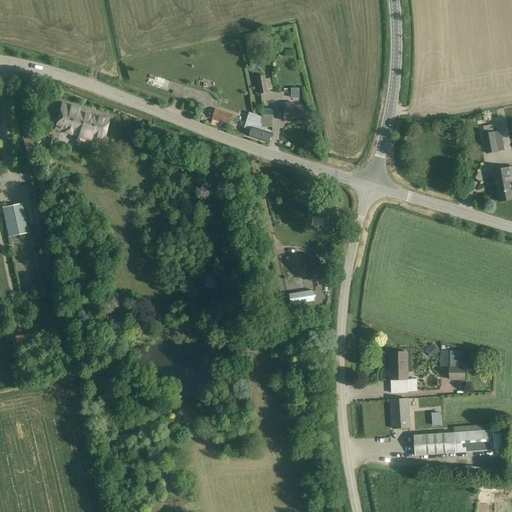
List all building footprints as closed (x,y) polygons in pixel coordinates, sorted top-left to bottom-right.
[(266,77),(258,78),(261,94),(269,92),(266,77)] [(299,88),(291,88),(291,99),(299,98),(299,88)] [(54,129),(80,137),(79,140),(81,142),(86,144),(89,142),(89,140),(90,140),(91,138),(103,141),(106,129),(109,119),(89,114),(89,111),(62,103),(54,129)] [(285,103),(285,121),(303,121),(303,106),(294,106),(294,103),(285,103)] [(216,109),(213,119),(225,123),(228,112),(216,109)] [(262,127),(273,128),(274,110),(263,109),(262,127)] [(249,137),(269,143),(273,134),(264,131),(264,129),(262,128),(262,125),(262,117),(250,113),(246,126),(252,128),(249,137)] [(483,134),(486,153),(504,150),(501,130),(483,134)] [(511,186),(511,167),(494,171),(500,202),(511,199),(511,187),(511,186)] [(293,203),(291,219),(307,221),(309,205),(293,203)] [(24,210),(23,204),(2,208),(8,236),(29,232),(24,210)] [(312,204),(311,216),(324,217),(323,225),(329,225),(330,216),(328,215),(329,206),(312,204)] [(318,248),(319,255),(329,253),(327,246),(318,248)] [(302,302),(314,299),(312,290),(300,293),(302,302)] [(34,333),(15,337),(17,347),(25,345),(25,342),(36,340),(34,333)] [(433,344),(426,351),(433,358),(440,351),(433,344)] [(450,381),(465,381),(466,351),(450,351),(450,381)] [(390,353),(391,380),(392,393),(407,393),(406,380),(407,380),(406,352),(400,352),(390,353)] [(103,409),(118,406),(112,376),(97,380),(103,409)] [(391,400),(393,429),(410,428),(408,399),(391,400)] [(441,412),(431,413),(432,426),(441,426),(441,412)] [(492,451),(491,430),(481,431),(414,436),(416,456),(483,451),(492,451)] [(460,476),(506,481),(508,469),(461,465),(460,476)]
